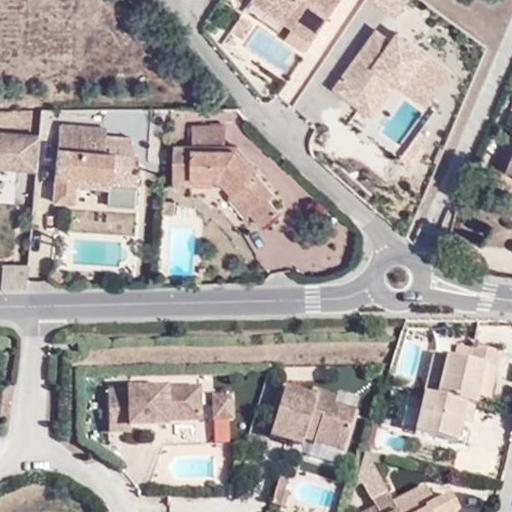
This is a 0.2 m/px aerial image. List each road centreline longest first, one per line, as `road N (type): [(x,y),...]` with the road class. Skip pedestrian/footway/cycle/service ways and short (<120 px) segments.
road 1 (tertiary): [(375,287),(312,300),(38,306)]
road 2 (residential): [(391,254),(372,222),(197,45),(184,15)]
road 3 (residential): [(38,306),(28,451)]
